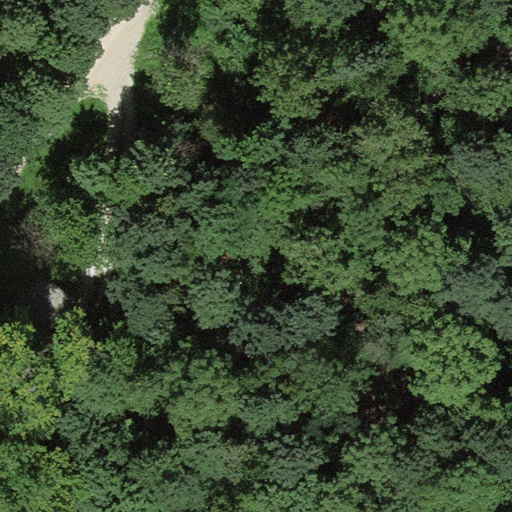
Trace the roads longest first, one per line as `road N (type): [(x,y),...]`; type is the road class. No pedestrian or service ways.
road 1 (track): [(93,347),(124,148),(127,9)]
road 2 (track): [(132,0),(0,155)]
